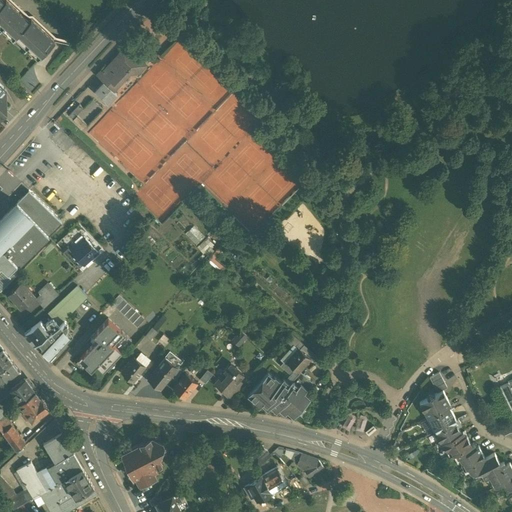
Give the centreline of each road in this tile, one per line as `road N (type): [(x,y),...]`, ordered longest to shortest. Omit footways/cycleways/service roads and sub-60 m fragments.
road 1 (tertiary): [(98,405),(261,429),(368,461)]
road 2 (unknown): [(384,108),(355,125),(339,124),(206,6)]
road 3 (tertiary): [(0,152),(142,0)]
road 4 (unknown): [(384,108),(493,29),(511,1)]
road 5 (residential): [(446,352),(413,383),(368,461)]
road 6 (tertiary): [(98,405),(45,380),(0,323)]
